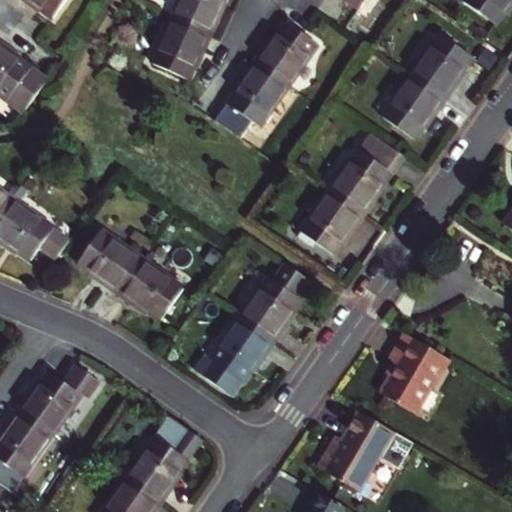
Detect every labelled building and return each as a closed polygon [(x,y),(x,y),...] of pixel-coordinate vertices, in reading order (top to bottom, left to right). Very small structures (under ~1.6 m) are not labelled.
[(67,0),(18,0),(22,3),(24,0),(27,0),(40,9),(53,19),(67,0)] [(27,0),(24,0),(22,3),(37,14),(40,9),(27,0)] [(179,0),(171,18),(211,36),(217,22),(212,20),(220,0),(179,0)] [(226,3),(220,0),(212,20),(217,22),(226,3)] [(462,0),(461,2),(493,24),(503,9),(509,0),(462,0)] [(511,0),(509,0),(503,9),(509,13),(511,8),(511,0)] [(206,49),(211,36),(171,18),(151,64),(185,80),(192,64),(200,47),(206,49)] [(261,47),(252,60),(288,85),(317,46),(286,24),(277,35),(266,51),(261,47)] [(272,32),(261,47),(266,51),(277,35),(272,32)] [(438,34),(410,75),(446,101),(454,90),(448,86),(460,70),(470,56),(438,34)] [(4,45),(0,42),(0,96),(23,113),(44,84),(16,62),(0,51),(4,45)] [(0,51),(16,62),(20,57),(4,45),(0,51)] [(198,67),(206,49),(200,47),(192,64),(198,67)] [(259,127),(288,85),(252,60),(243,73),(248,77),(237,93),(228,105),(217,121),(248,143),(259,127)] [(466,73),(460,70),(448,86),(454,90),(466,73)] [(232,89),(237,93),(248,77),(243,73),(232,89)] [(432,110),(437,113),(446,101),(410,75),(381,117),(411,139),(422,124),(432,110)] [(427,129),(437,113),(432,110),(422,124),(427,129)] [(368,200),(380,184),(389,172),(392,174),(404,157),(369,132),(357,150),(329,191),(365,216),(374,205),(368,200)] [(386,187),(380,184),(368,200),(374,205),(386,187)] [(0,217),(12,200),(0,191),(0,217)] [(12,200),(19,204),(25,195),(19,191),(12,200)] [(329,191),(297,237),(310,247),(314,241),(331,253),(340,241),(351,225),(356,228),(365,216),(329,191)] [(0,240),(2,239),(19,251),(31,259),(40,246),(58,259),(71,240),(53,228),(19,204),(12,200),(0,217),(0,240)] [(511,231),(511,208),(501,223),(511,231)] [(345,244),(356,228),(351,225),(340,241),(345,244)] [(78,262),(91,271),(108,282),(104,287),(117,296),(143,261),(101,231),(78,262)] [(2,239),(0,240),(0,245),(14,256),(19,251),(2,239)] [(143,261),(148,264),(156,253),(150,250),(143,261)] [(183,289),(148,264),(143,261),(117,296),(129,305),(133,300),(149,311),(161,320),(183,289)] [(108,282),(91,271),(88,276),(104,287),(108,282)] [(268,276),(238,318),(275,344),(284,331),(278,327),(290,311),(299,299),(268,276)] [(197,313),(202,317),(212,303),(207,299),(197,313)] [(133,300),(129,305),(145,317),(149,311),(133,300)] [(278,327),(284,331),(295,315),(290,311),(278,327)] [(275,344),(238,318),(200,373),(228,393),(238,379),(241,380),(250,368),(262,352),(267,355),(275,344)] [(435,389),(451,360),(403,333),(388,359),(391,360),(397,363),(389,377),(379,393),(415,414),(430,387),(435,389)] [(255,372),(267,355),(262,352),(250,368),(255,372)] [(384,374),(389,377),(397,363),(391,360),(384,374)] [(50,374),(41,386),(30,402),(25,399),(16,411),(52,437),(82,396),(89,401),(102,383),(78,366),(65,383),(50,374)] [(36,383),(25,399),(30,402),(41,386),(36,383)] [(52,437),(16,411),(7,424),(12,428),(2,442),(0,444),(0,461),(23,478),(47,444),(52,437)] [(401,438),(358,413),(343,440),(338,449),(331,445),(317,469),(359,493),(380,459),(387,463),(398,469),(412,444),(401,438)] [(131,472),(127,478),(163,504),(172,491),(166,487),(178,471),(201,437),(192,432),(171,417),(131,472)] [(0,433),(0,441),(2,442),(12,428),(7,424),(0,433)] [(52,437),(47,444),(72,461),(77,454),(52,437)] [(336,437),(331,445),(338,449),(343,440),(336,437)] [(122,466),(117,471),(127,478),(131,472),(122,466)] [(127,478),(117,471),(112,478),(122,484),(127,478)] [(183,475),(178,471),(166,487),(172,491),(183,475)] [(157,511),(163,504),(127,478),(122,484),(102,511),(157,511)] [(342,511),(346,508),(319,492),(307,511),(342,511)]
